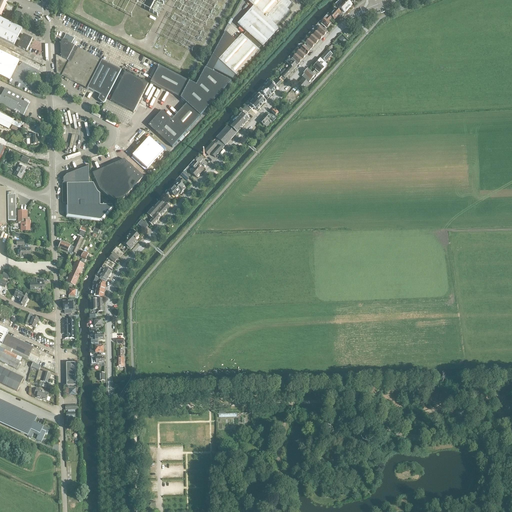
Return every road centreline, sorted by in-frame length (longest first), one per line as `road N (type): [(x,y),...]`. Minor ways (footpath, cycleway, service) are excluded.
road 1 (secondary): [(112,511),(108,297),(115,278),(342,25)]
road 2 (unclassified): [(65,511),(45,0)]
road 3 (track): [(511,172),(461,203),(443,226),(458,359)]
